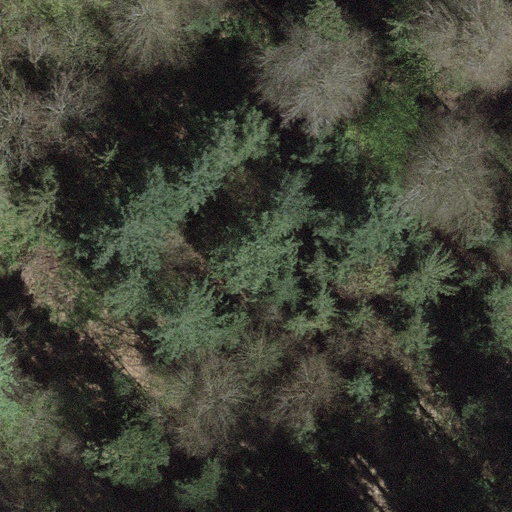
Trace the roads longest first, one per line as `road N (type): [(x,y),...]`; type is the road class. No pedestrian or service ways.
road 1 (track): [(449,98),(0,129)]
road 2 (track): [(511,261),(449,98)]
